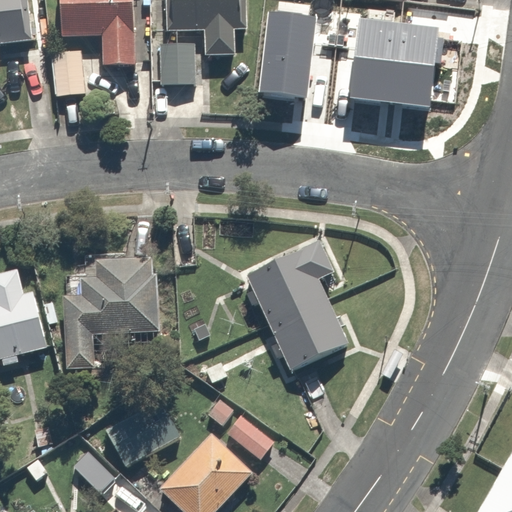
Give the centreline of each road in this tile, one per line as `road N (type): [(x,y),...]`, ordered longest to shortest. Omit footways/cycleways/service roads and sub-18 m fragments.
road 1 (residential): [(0,182),(145,166),(243,169),(325,177),(505,217)]
road 2 (residential): [(505,217),(466,327),(419,419),(355,511)]
